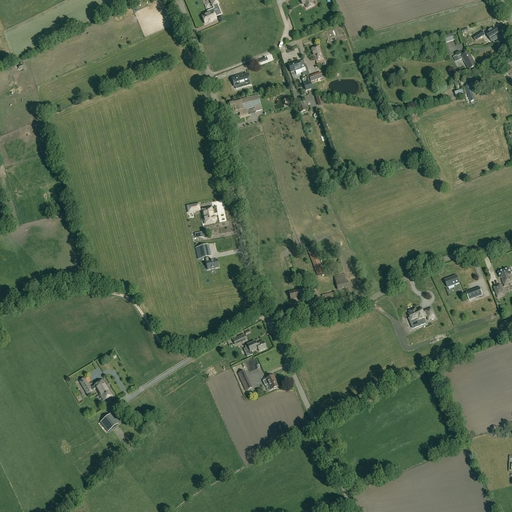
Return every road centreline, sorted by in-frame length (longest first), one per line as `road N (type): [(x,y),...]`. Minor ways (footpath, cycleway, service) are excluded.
road 1 (unclassified): [(271,324),(249,274),(210,81),(178,0)]
road 2 (unclassified): [(271,324),(345,312),(443,259),(511,242)]
road 3 (track): [(0,309),(65,288),(114,293),(139,308),(164,346),(198,354)]
road 4 (unclassified): [(351,511),(271,324)]
